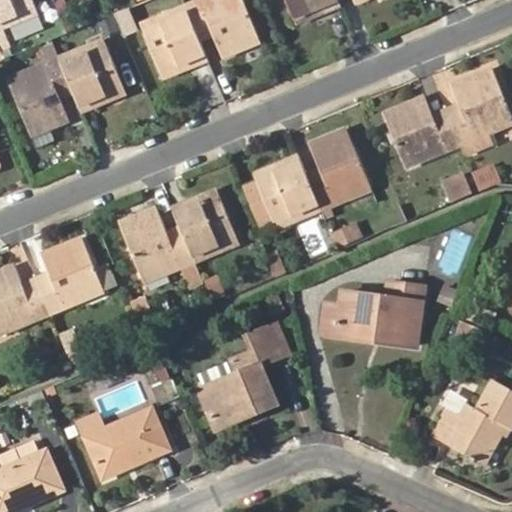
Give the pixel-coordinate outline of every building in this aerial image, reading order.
[(0,0),(0,23),(36,9),(33,0),(0,0)] [(244,0),(204,0),(189,6),(191,12),(200,34),(213,28),(217,38),(225,58),(245,50),(243,44),(260,37),(244,0)] [(327,12),(343,5),(341,0),(289,0),(296,17),(324,6),(327,12)] [(191,12),(189,6),(143,24),(146,30),(191,12)] [(299,23),(327,12),(324,6),(296,17),(299,23)] [(36,9),(0,23),(0,30),(3,29),(38,15),(36,9)] [(195,66),(211,60),(204,43),(200,34),(191,12),(146,30),(163,71),(192,61),(195,66)] [(200,34),(204,43),(217,38),(213,28),(200,34)] [(0,44),(2,48),(4,54),(12,50),(3,29),(0,30),(0,44)] [(262,43),(260,37),(243,44),(245,50),(262,43)] [(105,41),(61,58),(64,64),(107,47),(105,41)] [(76,95),(83,111),(99,105),(96,98),(125,87),(107,47),(64,64),(72,84),(76,95)] [(64,64),(61,58),(10,78),(32,130),(49,123),(51,128),(71,120),(63,100),(59,90),(72,84),(64,64)] [(166,78),(195,66),(192,61),(163,71),(166,78)] [(462,145),(467,157),(495,146),(490,136),(488,130),(511,119),(511,117),(494,71),(453,87),(459,103),(462,113),(451,118),(462,145)] [(63,100),(76,95),(72,84),(59,90),(63,100)] [(96,98),(99,105),(127,93),(125,87),(96,98)] [(434,157),(462,145),(451,118),(438,123),(433,113),(426,98),(385,113),(406,163),(432,152),(434,157)] [(459,103),(447,108),(451,118),(462,113),(459,103)] [(451,118),(447,108),(433,113),(438,123),(451,118)] [(511,119),(488,130),(490,136),(511,125),(511,119)] [(32,130),(40,152),(59,144),(52,128),(51,128),(49,123),(32,130)] [(319,203),(321,210),(348,199),(345,194),(369,184),(346,129),(310,144),(319,168),(322,177),(310,181),(319,203)] [(432,152),(406,163),(407,167),(434,157),(432,152)] [(307,173),(301,157),(285,163),(287,169),(257,180),(258,182),(274,222),(319,203),(310,181),(307,173)] [(287,169),(285,163),(255,175),(257,180),(287,169)] [(319,168),(307,173),(310,181),(322,177),(319,168)] [(449,201),(472,191),(462,169),(439,179),(449,201)] [(260,229),(274,223),(274,222),(258,182),(244,187),(260,229)] [(345,194),(348,199),(370,189),(369,184),(345,194)] [(218,190),(189,202),(191,208),(220,196),(218,190)] [(189,202),(174,208),(180,225),(184,234),(193,257),(237,238),(220,196),(191,208),(189,202)] [(276,228),(321,210),(319,203),(274,222),(274,223),(276,228)] [(168,273),(195,262),(193,257),(184,234),(170,240),(167,231),(157,208),(121,223),(143,277),(166,268),(168,273)] [(337,247),(363,236),(356,219),(329,231),(337,247)] [(184,234),(180,225),(167,231),(170,240),(184,234)] [(455,274),(470,237),(453,230),(438,267),(455,274)] [(40,286),(51,315),(78,304),(75,297),(103,287),(83,238),(42,255),(49,273),(51,281),(40,286)] [(193,257),(195,262),(240,245),(237,238),(193,257)] [(95,267),(103,287),(115,282),(106,262),(95,267)] [(23,326),(51,315),(40,286),(26,292),(23,284),(15,266),(0,272),(0,328),(20,320),(23,326)] [(145,283),(168,273),(166,268),(143,277),(145,283)] [(49,273),(36,278),(40,286),(51,281),(49,273)] [(208,299),(223,295),(218,274),(203,278),(208,299)] [(40,286),(36,278),(23,284),(26,292),(40,286)] [(343,308),(339,337),(376,342),(376,337),(383,337),(383,343),(418,348),(425,290),(391,286),(389,300),(345,294),(343,308)] [(75,297),(78,304),(105,292),(103,287),(75,297)] [(325,335),(339,337),(343,308),(329,307),(325,335)] [(0,335),(23,326),(20,320),(0,328),(0,335)] [(259,407),(261,411),(280,404),(265,365),(292,355),(279,321),(251,332),(257,351),(235,360),(240,374),(202,388),(218,429),(249,416),(246,412),(259,407)] [(464,322),(456,339),(475,347),(483,329),(464,322)] [(507,426),(511,428),(511,388),(495,379),(480,409),(470,405),(464,416),(450,409),(437,436),(474,456),(471,459),(478,463),(480,460),(487,463),(504,432),(507,426)] [(249,416),(261,411),(259,407),(246,412),(249,416)] [(81,422),(103,473),(132,461),(135,465),(173,449),(155,408),(105,431),(99,415),(81,422)] [(0,511),(26,501),(28,506),(65,490),(48,451),(2,470),(0,465),(0,511)] [(132,461),(103,473),(106,477),(135,465),(132,461)] [(0,511),(14,511),(28,506),(26,501),(0,511)]
